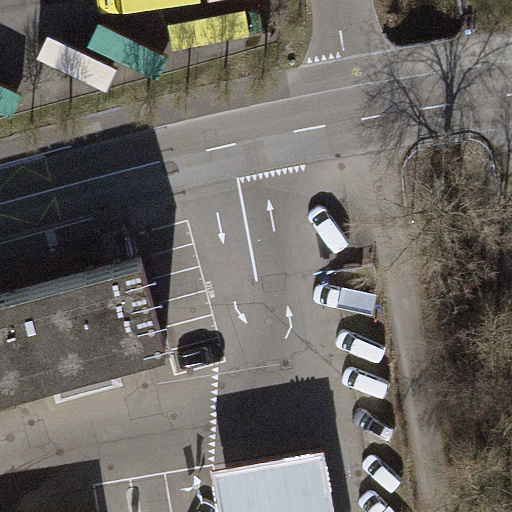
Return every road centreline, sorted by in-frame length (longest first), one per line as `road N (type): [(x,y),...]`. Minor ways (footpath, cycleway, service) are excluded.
road 1 (secondary): [(511,93),(232,144),(0,204)]
road 2 (track): [(362,118),(436,511)]
